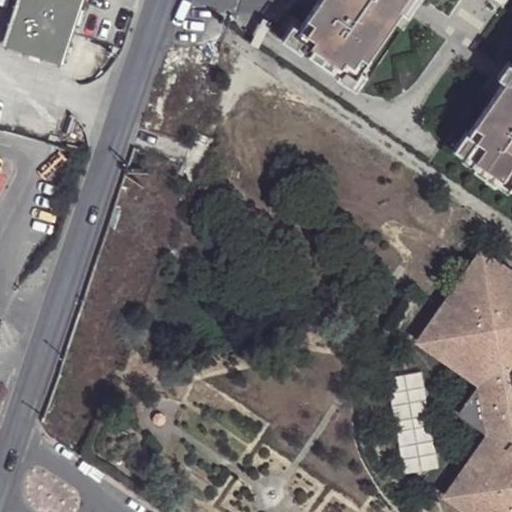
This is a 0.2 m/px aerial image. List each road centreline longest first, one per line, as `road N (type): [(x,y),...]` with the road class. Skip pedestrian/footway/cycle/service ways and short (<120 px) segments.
road 1 (tertiary): [(163,0),(20,429)]
road 2 (unclassified): [(120,511),(20,429)]
